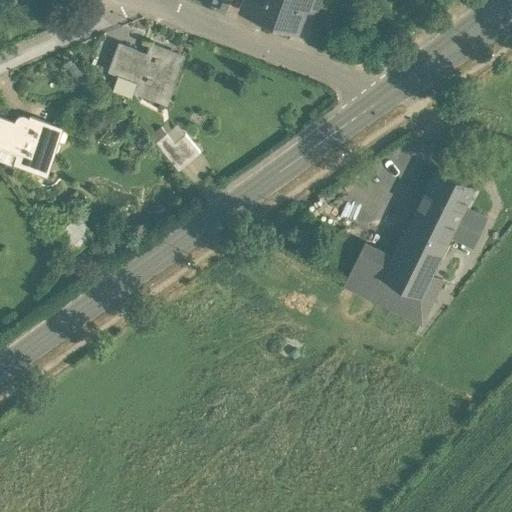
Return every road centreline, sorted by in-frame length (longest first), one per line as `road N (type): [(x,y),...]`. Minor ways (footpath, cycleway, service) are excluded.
road 1 (tertiary): [(382,97),(0,381)]
road 2 (residential): [(382,97),(142,4)]
road 3 (tertiary): [(511,5),(382,97)]
